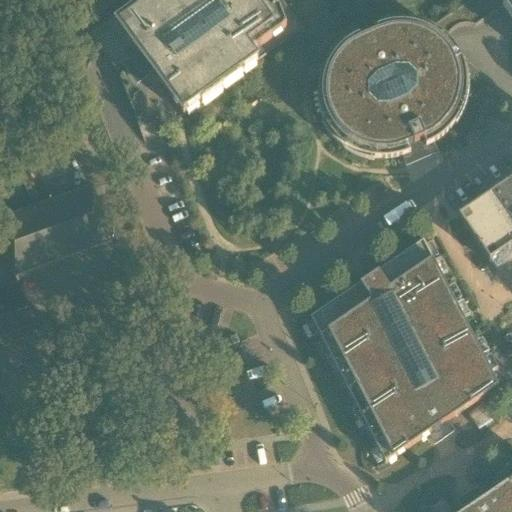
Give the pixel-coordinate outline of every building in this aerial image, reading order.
[(160,134),(303,31),(280,0),(136,0),(89,35),(119,76),(143,139),(145,140),(160,134)] [(511,0),(473,0),(437,25),(434,30),(424,26),(414,23),(403,21),(392,22),(382,24),(376,26),(374,27),(377,35),(361,42),(358,34),(356,35),(352,37),(343,43),(334,51),(328,59),(322,69),(319,80),(317,90),(317,101),(319,111),(322,121),(327,130),(334,139),(341,146),(350,152),(360,157),(370,160),(381,161),(391,160),(402,158),(405,157),(408,162),(433,152),(431,146),(434,144),(441,140),(447,135),(452,129),(458,120),(462,111),(465,101),(466,91),(466,81),(464,70),(461,61),(459,56),(453,47),(446,39),(451,34),(453,31),(456,29),(459,28),(462,27),(465,27),(469,27),(472,28),(475,29),(505,8),(511,17),(511,0)] [(511,182),(458,219),(489,265),(511,249),(511,182)] [(0,235),(15,278),(112,243),(92,188),(0,221),(0,235)] [(498,389),(484,362),(423,243),(310,320),(328,355),(333,352),(347,372),(339,377),(355,409),(361,405),(375,426),(367,431),(385,466),(429,435),(435,444),(451,433),(445,424),(498,389)] [(0,336),(32,326),(18,286),(0,292),(0,345),(2,345),(0,339),(0,336)] [(511,511),(511,480),(482,501),(476,493),(461,503),(466,511),(511,511)]
